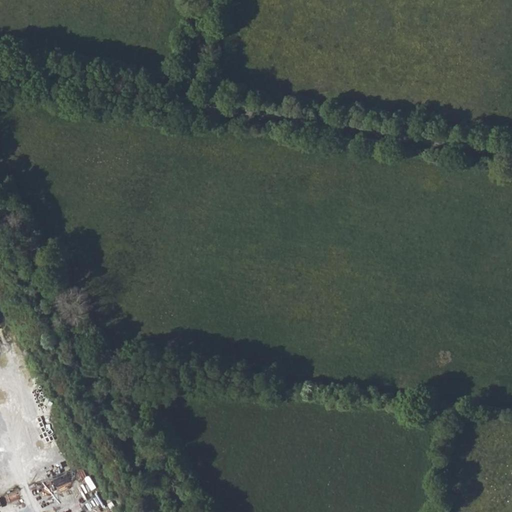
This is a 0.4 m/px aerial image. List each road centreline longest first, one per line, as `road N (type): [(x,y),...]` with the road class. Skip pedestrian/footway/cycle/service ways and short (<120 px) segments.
road 1 (track): [(511,156),(218,112),(202,103),(191,78),(206,0)]
road 2 (track): [(182,511),(0,204)]
